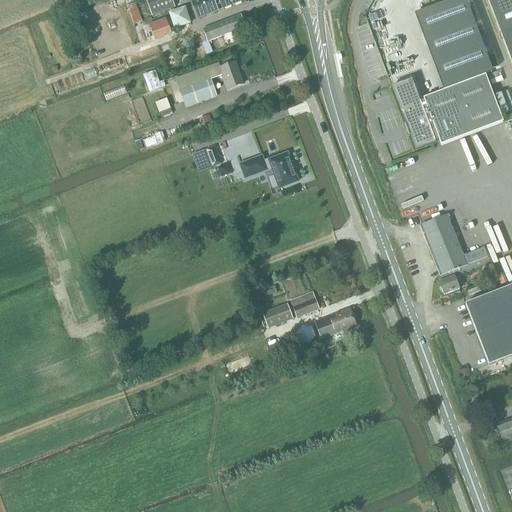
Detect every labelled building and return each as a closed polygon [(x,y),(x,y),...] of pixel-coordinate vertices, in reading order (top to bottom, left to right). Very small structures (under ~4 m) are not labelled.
[(146,0),(152,16),(175,8),(171,0),(146,0)] [(243,1),(242,0),(190,0),(198,19),(218,11),(216,7),(221,5),(222,9),(243,1)] [(511,0),(487,0),(501,36),(511,31),(511,0)] [(134,25),(143,22),(136,3),(127,6),(134,25)] [(185,8),(169,13),(174,30),(191,25),(185,8)] [(208,42),(245,28),(240,16),(203,31),(208,42)] [(165,22),(148,27),(154,44),(170,39),(165,22)] [(511,63),(511,31),(501,36),(511,63)] [(244,84),(236,63),(220,69),(218,64),(175,80),(186,108),(217,97),(211,80),(223,75),(228,90),(244,84)] [(504,123),(486,76),(424,99),(425,101),(421,102),(412,80),(392,88),(406,126),(409,136),(410,136),(416,151),(436,144),(436,142),(439,140),(441,146),(504,123)] [(167,100),(156,104),(159,113),(161,112),(163,118),(172,114),(170,109),(167,100)] [(155,135),(159,145),(167,142),(163,132),(155,135)] [(213,154),(211,149),(204,151),(211,168),(222,164),(218,152),(213,154)] [(262,157),(239,166),(245,181),(272,171),(279,189),(298,182),(288,154),(264,163),(262,157)] [(218,169),(222,178),(231,175),(227,165),(218,169)] [(464,257),(449,217),(448,217),(423,227),(442,275),(443,275),(446,281),(439,283),(445,297),(460,290),(456,279),(491,265),(484,249),(464,257)] [(511,287),(466,305),(489,367),(511,357),(511,287)] [(297,319),(319,310),(313,293),(291,302),(297,319)] [(263,313),(268,328),(293,319),(288,303),(263,313)] [(353,339),(349,330),(357,327),(350,310),(316,323),(322,341),(343,333),(347,341),(353,339)] [(269,348),(267,348),(270,357),(277,355),(279,354),(281,358),(285,357),(283,353),(287,351),(284,342),(269,348)] [(511,419),(497,425),(504,444),(511,441),(511,419)]
